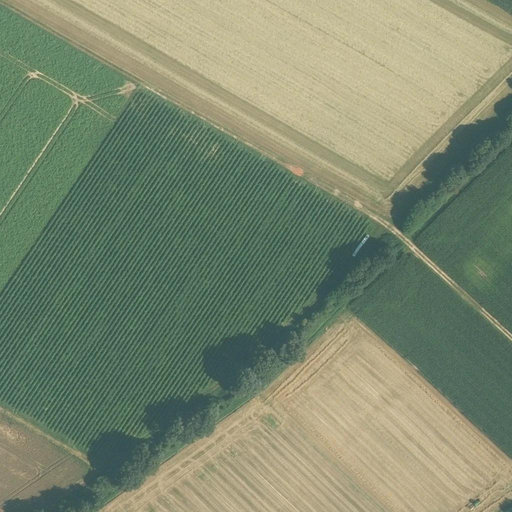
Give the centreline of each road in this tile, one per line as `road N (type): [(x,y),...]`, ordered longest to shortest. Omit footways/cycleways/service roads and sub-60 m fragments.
road 1 (track): [(511,109),(264,356),(42,511)]
road 2 (track): [(511,340),(391,231),(0,5)]
road 3 (track): [(100,511),(302,361),(511,150)]
road 4 (track): [(0,410),(109,467)]
